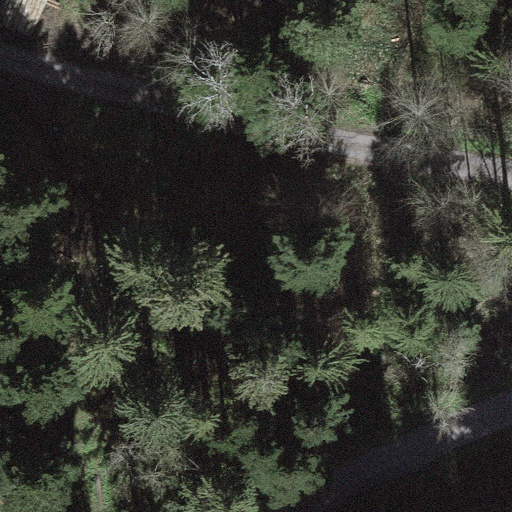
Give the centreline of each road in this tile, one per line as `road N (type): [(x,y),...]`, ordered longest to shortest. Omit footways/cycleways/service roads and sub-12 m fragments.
road 1 (track): [(511,171),(287,133),(0,54)]
road 2 (track): [(301,511),(511,406)]
